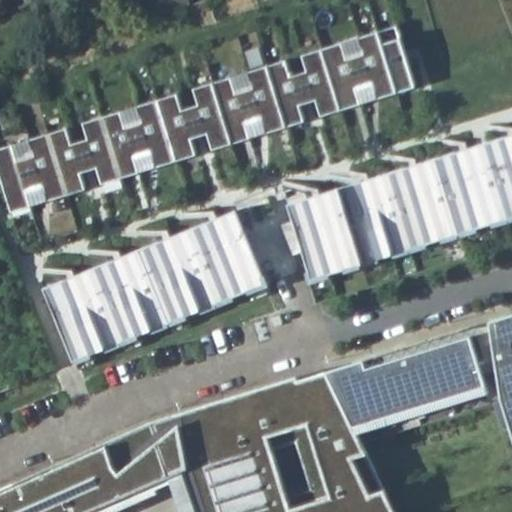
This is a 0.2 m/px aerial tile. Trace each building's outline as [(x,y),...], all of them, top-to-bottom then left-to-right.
[(190,5),(188,0),(165,0),(169,11),(190,5)] [(421,103),(401,39),(0,163),(0,167),(19,228),(421,103)] [(511,135),(291,203),(298,226),(306,250),(315,279),(511,218),(511,135)] [(267,282),(237,210),(46,288),(75,360),(267,282)] [(306,250),(298,226),(288,230),(298,253),(306,250)] [(511,313),(329,370),(364,443),(505,400),(511,421),(511,313)] [(363,511),(359,502),(388,494),(364,443),(329,370),(154,424),(173,481),(182,476),(185,484),(193,511),(363,511)] [(193,511),(185,484),(182,476),(173,481),(154,424),(109,444),(84,455),(30,479),(41,502),(45,511),(103,511),(112,508),(113,511),(193,511)] [(45,511),(41,502),(30,479),(0,492),(0,511),(45,511)] [(396,511),(388,494),(359,502),(363,511),(396,511)]
